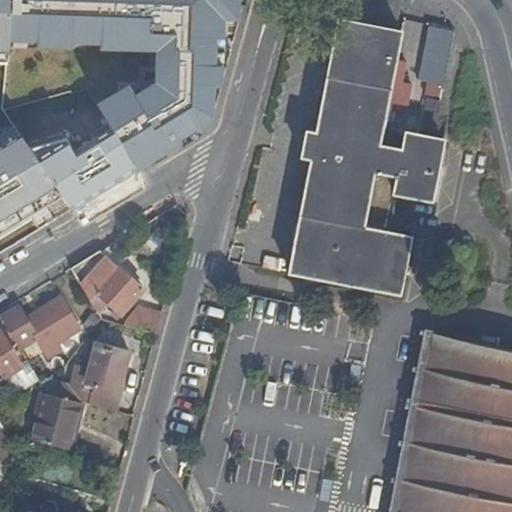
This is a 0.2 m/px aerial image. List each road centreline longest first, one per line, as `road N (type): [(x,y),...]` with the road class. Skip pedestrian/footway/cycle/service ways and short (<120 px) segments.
road 1 (residential): [(121,511),(219,152)]
road 2 (residential): [(219,152),(0,284)]
road 3 (residential): [(219,152),(268,0)]
road 4 (unknown): [(214,409),(366,442)]
